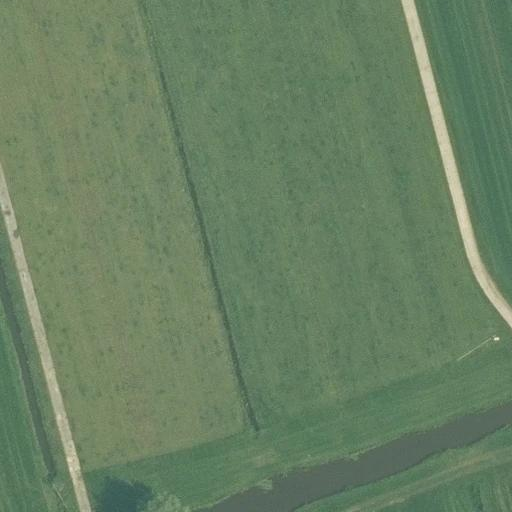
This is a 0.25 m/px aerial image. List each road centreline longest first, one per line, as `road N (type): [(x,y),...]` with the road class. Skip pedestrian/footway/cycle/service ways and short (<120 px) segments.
road 1 (track): [(511,321),(472,264),(407,0)]
road 2 (track): [(0,191),(84,511)]
